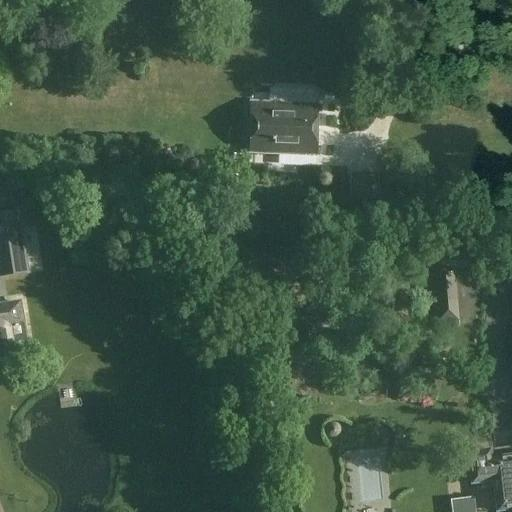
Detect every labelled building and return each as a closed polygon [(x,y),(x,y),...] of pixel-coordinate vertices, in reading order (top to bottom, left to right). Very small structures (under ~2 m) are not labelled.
[(314,105),(296,104),(250,102),(249,152),(316,156),(317,105),(316,105),(316,93),(315,93),(314,105)] [(223,155),(222,175),(241,176),(242,155),(223,155)] [(376,201),(377,175),(350,174),(349,200),(376,201)] [(0,270),(21,268),(12,212),(0,214),(0,270)] [(459,326),(455,273),(429,275),(433,328),(459,326)] [(19,302),(0,305),(0,355),(14,354),(9,324),(22,321),(19,302)] [(492,480),(496,511),(511,508),(511,453),(491,457),(490,448),(466,451),(470,483),(492,480)] [(474,511),(474,502),(449,503),(449,511),(474,511)]
